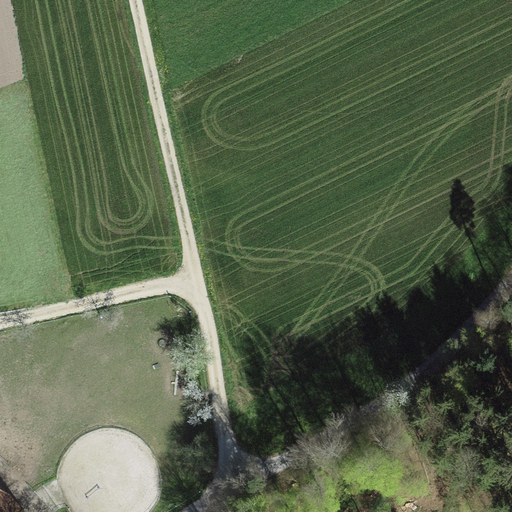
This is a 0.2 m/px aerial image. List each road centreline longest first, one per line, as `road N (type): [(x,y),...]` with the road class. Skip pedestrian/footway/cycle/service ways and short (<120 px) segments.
road 1 (track): [(227,491),(391,394),(511,277)]
road 2 (track): [(197,283),(135,0)]
road 3 (track): [(197,283),(227,491)]
road 4 (track): [(0,323),(197,283)]
